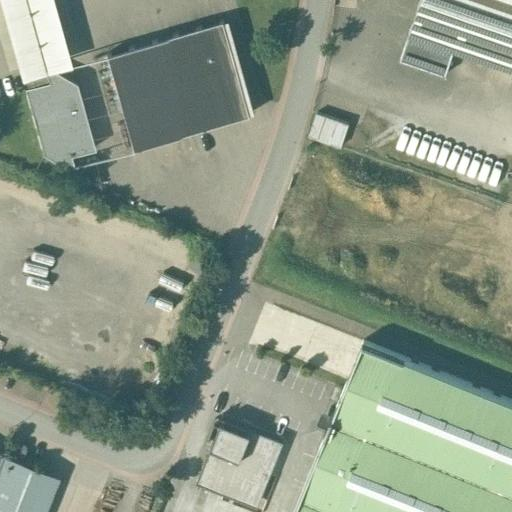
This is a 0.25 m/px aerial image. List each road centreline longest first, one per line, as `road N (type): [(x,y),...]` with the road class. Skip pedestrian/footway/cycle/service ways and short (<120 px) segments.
road 1 (residential): [(0,408),(154,468),(277,160),(318,0)]
road 2 (track): [(0,284),(89,267),(117,269),(135,288),(139,310),(118,341),(80,350),(12,325)]
